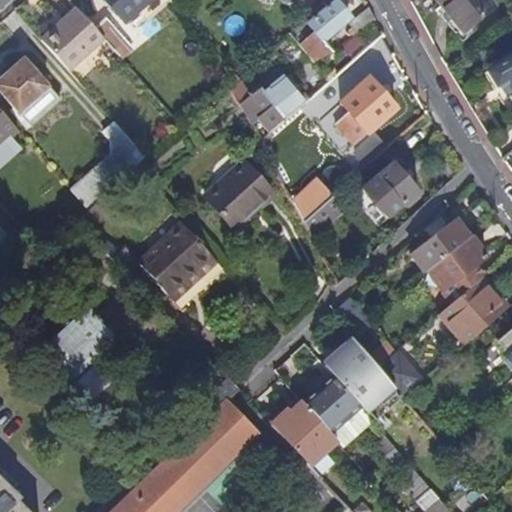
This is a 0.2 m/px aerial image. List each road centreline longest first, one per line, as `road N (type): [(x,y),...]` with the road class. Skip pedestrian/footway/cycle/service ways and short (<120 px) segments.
road 1 (residential): [(486,162),(241,391)]
road 2 (residential): [(486,162),(392,0)]
